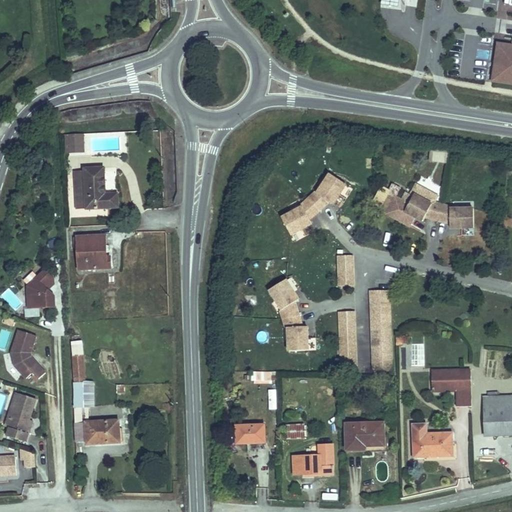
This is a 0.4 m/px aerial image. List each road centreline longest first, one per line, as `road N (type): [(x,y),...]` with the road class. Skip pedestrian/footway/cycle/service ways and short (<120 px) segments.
road 1 (secondary): [(249,103),(330,104),(511,131)]
road 2 (secondary): [(511,119),(322,89),(259,60)]
road 3 (secondary): [(188,294),(198,511)]
road 4 (secondary): [(188,294),(213,150),(234,114)]
road 5 (unknown): [(62,328),(72,346),(83,511)]
road 6 (secondary): [(189,110),(188,294)]
road 7 (residential): [(175,507),(0,510)]
road 8 (secondary): [(174,52),(45,101)]
road 9 (unknown): [(88,153),(125,156),(146,207),(190,211)]
road 10 (secondary): [(45,101),(134,87),(176,98)]
road 11 (residential): [(511,488),(383,511)]
